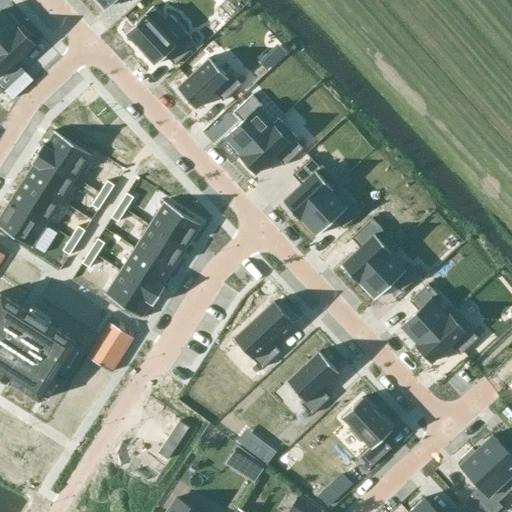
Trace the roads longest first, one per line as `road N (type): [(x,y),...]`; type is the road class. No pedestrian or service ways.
road 1 (residential): [(447,430),(254,227)]
road 2 (residential): [(254,227),(91,48)]
road 3 (residential): [(254,227),(211,272),(141,377)]
road 4 (residential): [(0,150),(34,98),(91,48)]
